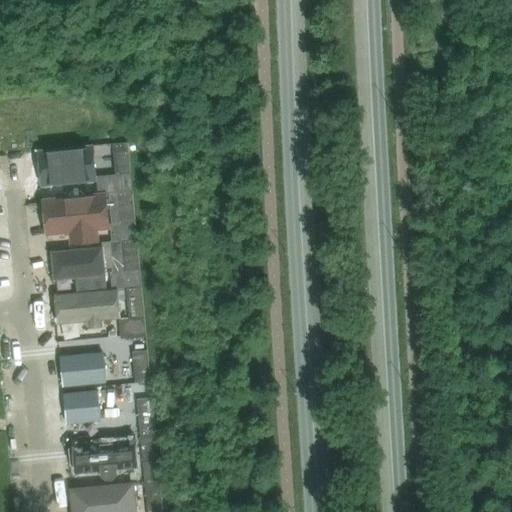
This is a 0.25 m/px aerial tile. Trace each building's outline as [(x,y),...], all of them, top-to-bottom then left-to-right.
[(116,175),(97,176),(99,194),(110,193),(133,191),(129,143),(129,142),(113,144),(116,175)] [(48,157),(49,170),(86,167),(85,155),(48,157)] [(133,191),(110,193),(114,241),(138,239),(133,191)] [(47,200),(50,238),(110,233),(106,195),(47,200)] [(114,241),(110,241),(113,272),(111,272),(113,289),(127,288),(142,286),(138,239),(114,241)] [(103,249),(51,255),(54,284),(106,279),(103,249)] [(130,319),(120,319),(122,339),(132,338),(147,336),(147,334),(145,317),(142,286),(127,288),(130,319)] [(117,292),(54,298),(57,326),(120,320),(117,292)] [(147,336),(132,338),(136,383),(151,381),(147,336)] [(129,344),(57,351),(59,374),(131,367),(129,344)] [(126,390),(67,395),(70,430),(129,425),(126,390)] [(153,398),(138,399),(140,424),(141,432),(156,430),(153,398)] [(156,430),(141,432),(145,463),(160,461),(156,430)] [(134,438),(72,445),(76,481),(138,474),(134,438)] [(161,477),(145,478),(148,511),(164,511),(161,478),(161,477)] [(76,493),(78,511),(141,511),(139,486),(76,493)]
